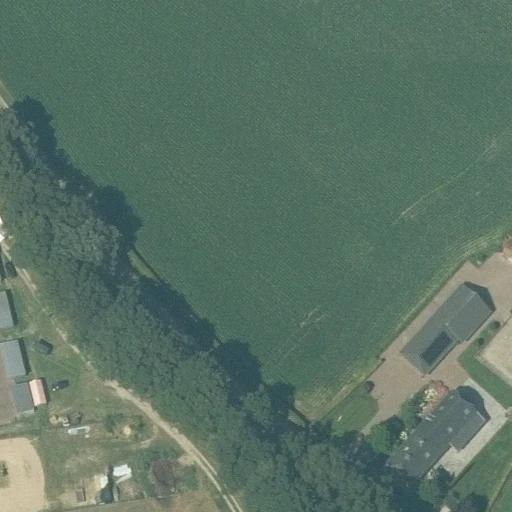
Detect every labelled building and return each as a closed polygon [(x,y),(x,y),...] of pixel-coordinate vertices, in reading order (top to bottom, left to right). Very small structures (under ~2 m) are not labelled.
[(0,223),(8,238),(20,231),(0,197),(0,223)] [(0,331),(15,328),(6,294),(0,294),(0,331)] [(490,321),(465,299),(418,352),(444,374),(490,321)] [(0,347),(0,349),(9,381),(27,376),(18,343),(0,347)] [(18,417),(36,413),(29,384),(11,389),(18,417)] [(477,418),(453,396),(386,470),(410,492),(477,418)] [(7,491),(11,511),(42,511),(55,509),(52,496),(38,499),(35,485),(7,491)]
